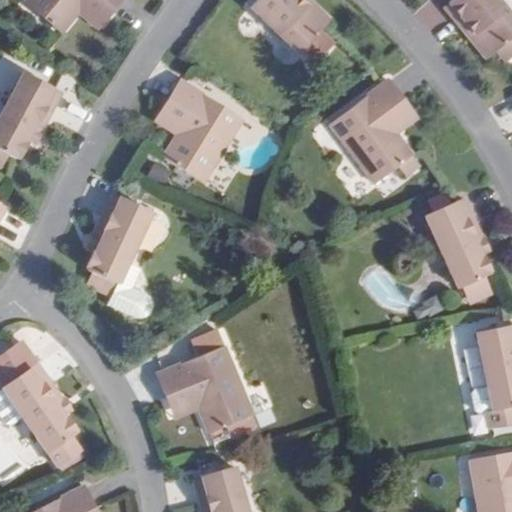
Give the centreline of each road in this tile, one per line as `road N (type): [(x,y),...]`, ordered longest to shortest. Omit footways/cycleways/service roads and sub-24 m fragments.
road 1 (residential): [(189,0),(90,149),(26,283)]
road 2 (residential): [(153,511),(134,435),(99,363),(26,283)]
road 3 (residential): [(511,188),(453,87),(371,0)]
